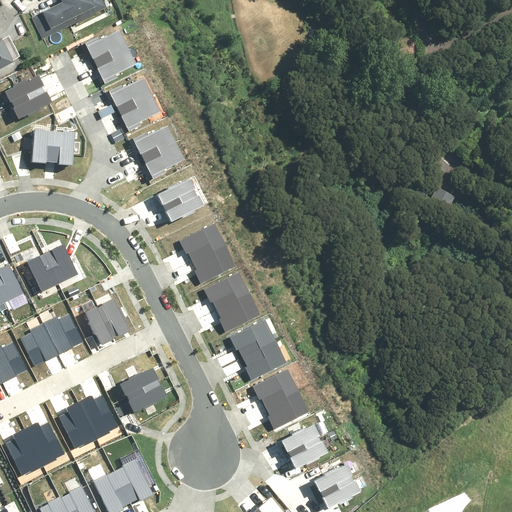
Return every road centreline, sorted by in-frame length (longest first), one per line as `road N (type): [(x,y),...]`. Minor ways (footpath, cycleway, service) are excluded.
road 1 (residential): [(0,406),(167,321)]
road 2 (residential): [(79,206),(105,148),(58,57)]
road 3 (residential): [(79,206),(117,235),(167,321)]
road 4 (residential): [(167,321),(203,402),(205,447)]
